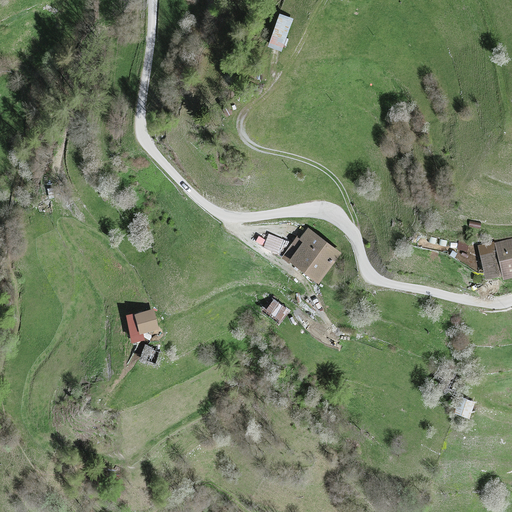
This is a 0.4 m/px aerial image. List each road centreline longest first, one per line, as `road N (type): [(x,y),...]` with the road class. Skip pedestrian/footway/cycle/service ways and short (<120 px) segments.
road 1 (track): [(218,397),(119,461),(35,437),(23,396),(75,292),(54,204),(99,236),(162,315),(264,291),(334,338),(301,280),(237,229)]
road 2 (tertiary): [(511,299),(380,279),(359,257),(346,225),(326,210),(229,215),(193,194),(139,130),(149,0)]
road 3 (track): [(336,216),(346,201),(331,174),(311,160),(253,146),(243,125),(325,0)]
road 4 (track): [(511,116),(481,0)]
